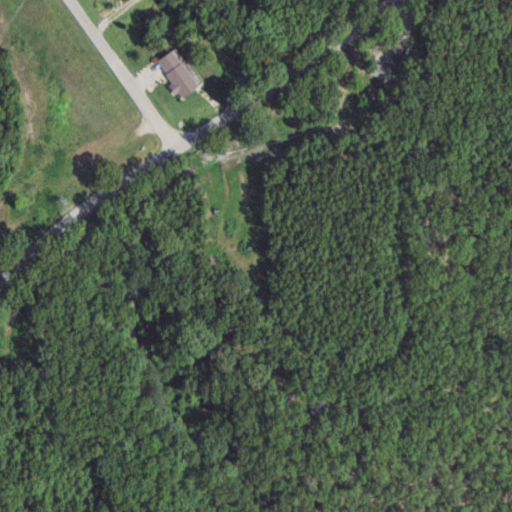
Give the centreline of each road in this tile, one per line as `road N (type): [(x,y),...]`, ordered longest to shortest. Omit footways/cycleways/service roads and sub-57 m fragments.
road 1 (tertiary): [(384,0),(174,143),(0,283)]
road 2 (residential): [(68,0),(174,143)]
